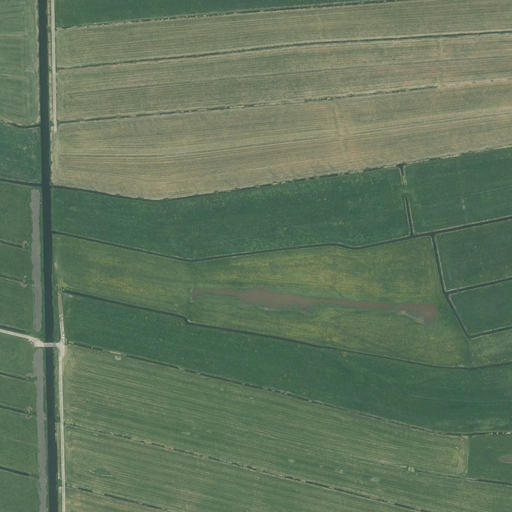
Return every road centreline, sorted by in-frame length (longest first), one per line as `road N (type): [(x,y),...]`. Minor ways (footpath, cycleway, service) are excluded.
road 1 (track): [(63,511),(60,345)]
road 2 (track): [(60,345),(60,277),(133,288)]
road 3 (track): [(53,0),(55,132)]
